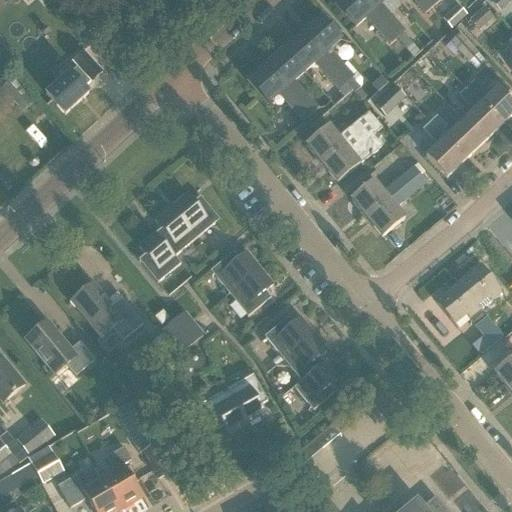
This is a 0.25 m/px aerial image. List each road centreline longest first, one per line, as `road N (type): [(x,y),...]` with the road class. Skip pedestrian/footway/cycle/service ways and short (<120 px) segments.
road 1 (residential): [(367,304),(180,75)]
road 2 (tertiary): [(0,236),(180,75)]
road 3 (residential): [(511,475),(367,304)]
road 4 (residential): [(367,304),(511,170)]
